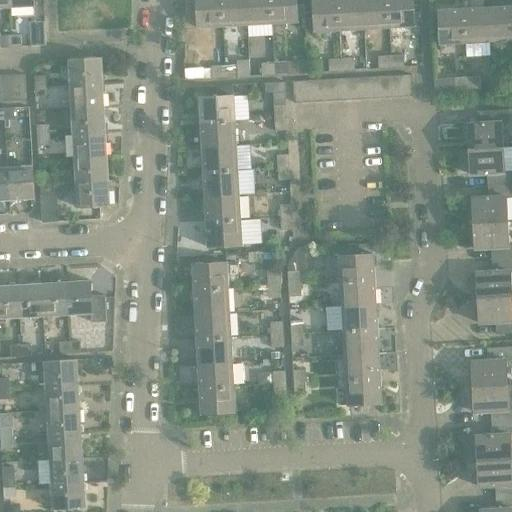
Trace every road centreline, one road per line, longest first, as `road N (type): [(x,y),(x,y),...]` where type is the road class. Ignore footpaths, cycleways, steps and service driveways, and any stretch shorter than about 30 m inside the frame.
road 1 (residential): [(427,452),(419,313),(433,264),(423,109),(302,116)]
road 2 (residential): [(142,465),(427,452)]
road 3 (residential): [(148,242),(157,0)]
road 4 (residential): [(142,465),(148,242)]
road 5 (residential): [(0,249),(148,242)]
